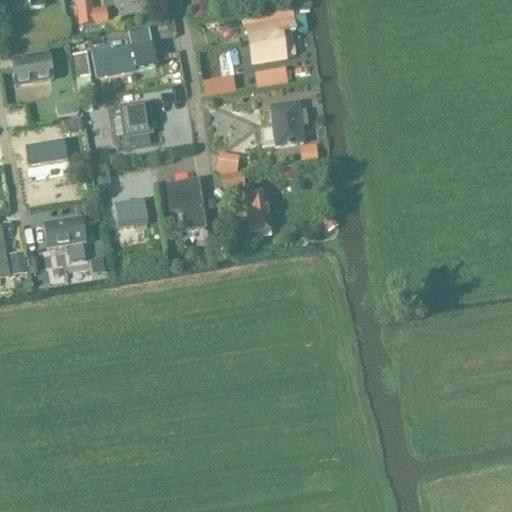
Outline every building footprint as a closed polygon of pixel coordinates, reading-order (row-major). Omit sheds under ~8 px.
[(205,0),(189,0),(188,0),(191,22),(209,19),(205,0)] [(78,29),(106,26),(104,12),(91,14),(90,3),(75,5),(78,29)] [(264,19),(245,22),(248,38),(252,64),(282,59),(294,58),(291,34),(294,34),(290,15),(264,19)] [(129,55),(93,61),(97,80),(132,74),(154,70),(151,51),(129,55)] [(14,90),(51,84),(46,58),(10,64),(14,90)] [(85,58),(73,60),(77,82),(89,80),(85,58)] [(284,75),(253,81),(255,92),(286,86),(284,75)] [(202,102),(235,96),(232,80),(199,86),(202,102)] [(76,105),(54,109),(57,122),(78,118),(76,105)] [(296,107),(268,111),(273,151),(301,147),(299,130),(306,129),(304,114),(297,115),(296,107)] [(26,108),(6,112),(9,128),(29,124),(26,108)] [(144,108),(119,111),(122,139),(148,135),(144,108)] [(66,136),(82,133),(80,122),(64,124),(66,136)] [(110,122),(95,124),(98,144),(113,142),(110,122)] [(37,172),(68,165),(64,146),(33,152),(37,172)] [(314,151),(299,153),(300,165),(315,163),(314,151)] [(107,154),(91,156),(94,173),(109,171),(107,154)] [(216,171),(216,177),(220,179),(235,177),(235,174),(237,161),(218,159),(216,171)] [(291,172),(279,174),(281,185),(293,184),(291,172)] [(97,178),(99,191),(109,189),(107,177),(97,178)] [(224,193),(242,190),(240,178),(222,180),(224,193)] [(197,184),(165,190),(169,216),(181,214),(183,223),(184,235),(204,231),(203,220),(202,219),(197,184)] [(242,201),(248,236),(271,233),(266,197),(242,201)] [(146,228),(142,203),(113,208),(117,232),(146,228)] [(205,205),(206,212),(214,211),(213,204),(205,205)] [(94,205),(81,207),(84,228),(97,226),(94,205)] [(330,220),(322,225),(327,234),(335,229),(330,220)] [(81,223),(43,229),(47,254),(66,251),(68,266),(84,263),(81,249),(85,248),(81,223)] [(22,255),(8,258),(11,277),(25,275),(22,255)] [(28,277),(36,276),(33,261),(26,262),(28,277)]
